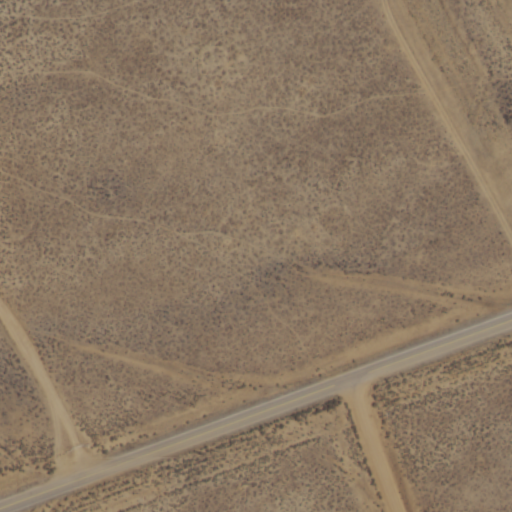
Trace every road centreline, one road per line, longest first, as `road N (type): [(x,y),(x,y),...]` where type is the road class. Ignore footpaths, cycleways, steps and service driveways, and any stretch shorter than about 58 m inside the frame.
road 1 (secondary): [(0,507),(511,318)]
road 2 (tertiary): [(394,511),(346,378)]
